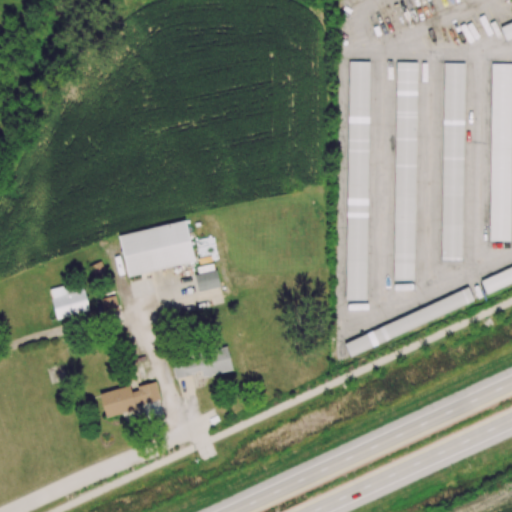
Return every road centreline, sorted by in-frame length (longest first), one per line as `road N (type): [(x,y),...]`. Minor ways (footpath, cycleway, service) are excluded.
road 1 (primary): [(511,385),(238,511)]
road 2 (primary): [(315,511),(511,421)]
